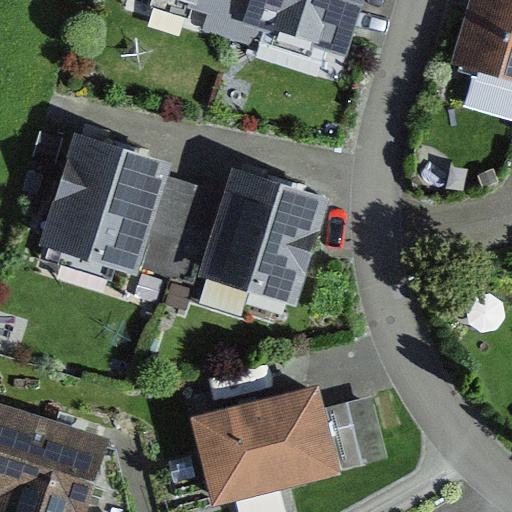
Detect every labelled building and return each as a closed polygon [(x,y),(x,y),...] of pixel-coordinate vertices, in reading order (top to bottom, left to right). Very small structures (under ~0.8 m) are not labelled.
[(167,0),(342,56),(360,0),(167,0)] [(511,0),(471,0),(452,67),(511,83),(511,0)] [(220,186),(70,135),(37,247),(132,280),(144,258),(288,310),(325,200),(228,174),(220,186)] [(311,388),(187,422),(206,507),(388,461),(373,399),(318,410),(311,388)] [(84,511),(109,444),(0,410),(0,511),(84,511)]
